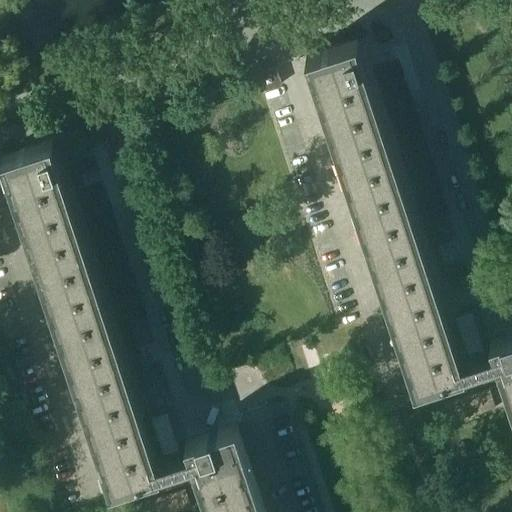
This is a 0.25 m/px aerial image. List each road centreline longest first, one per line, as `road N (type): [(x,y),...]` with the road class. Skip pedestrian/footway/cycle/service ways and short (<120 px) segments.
road 1 (residential): [(379,511),(332,369),(315,358),(202,388),(191,378),(105,114),(116,85),(255,38)]
road 2 (residential): [(511,288),(497,284),(403,0)]
